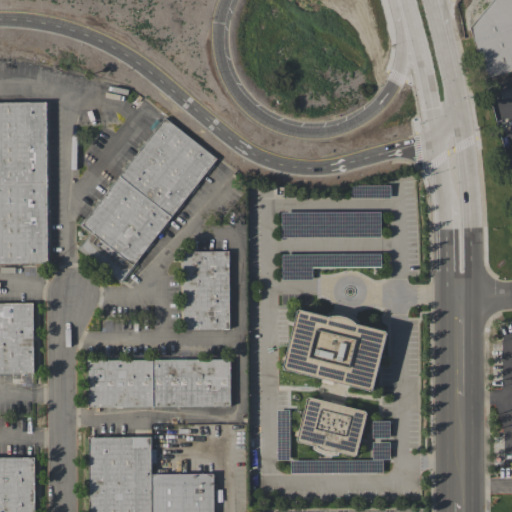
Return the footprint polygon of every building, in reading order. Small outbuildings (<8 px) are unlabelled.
[(491,0),(511,0),(511,70),(483,78),(469,27),(491,0)] [(0,102),(46,102),(47,263),(0,263),(0,102)] [(164,117),(216,158),(121,280),(79,247),(91,233),(80,224),(164,117)] [(228,251),(229,329),(183,329),(183,251),(228,251)] [(0,303),(33,303),(33,374),(0,374),(0,303)] [(386,333),(371,390),(370,391),(283,369),(282,367),(296,310),(298,309),(327,316),(327,313),(331,312),(337,312),(341,312),(346,313),(351,316),(355,318),(358,321),(357,324),(385,331),(386,333)] [(87,360),(229,359),(229,406),(87,407),(87,360)] [(366,413),(355,455),(353,456),(338,452),(337,455),(333,455),(327,455),(323,454),(318,452),(312,448),(312,446),(297,442),(296,440),(306,398),(308,397),(329,402),(330,399),(344,402),(344,406),(364,411),(366,413)] [(150,436),(150,511),(88,511),(88,437),(150,436)] [(0,511),(0,457),(34,457),(34,511),(0,511)] [(151,511),(151,474),(212,473),(212,511),(151,511)]
